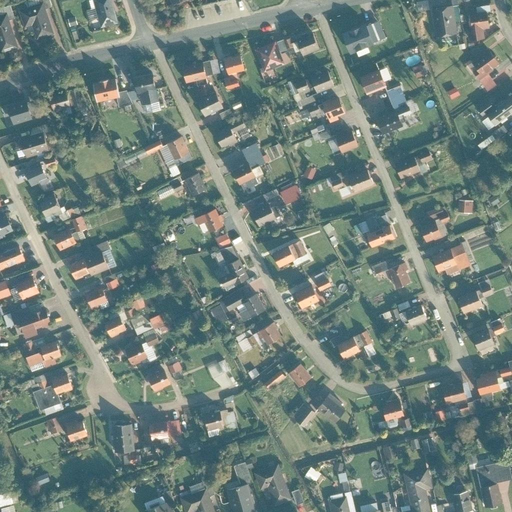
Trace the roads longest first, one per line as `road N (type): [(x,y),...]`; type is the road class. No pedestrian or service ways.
road 1 (residential): [(318,7),(463,364),(386,385),(348,381),(305,342),(265,281),(154,45)]
road 2 (residential): [(238,386),(169,407),(119,405),(0,155)]
road 3 (residential): [(154,45),(0,85)]
road 4 (residential): [(305,10),(154,45)]
